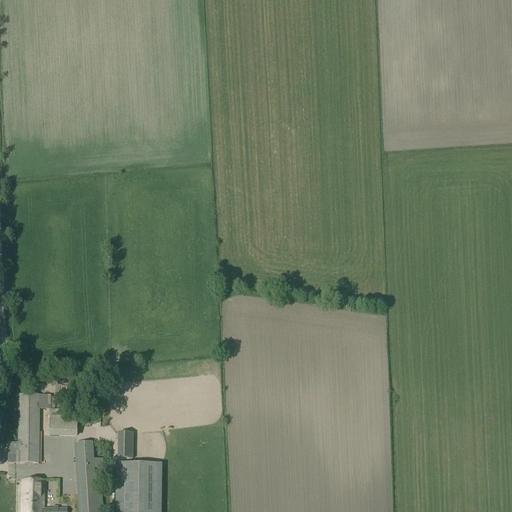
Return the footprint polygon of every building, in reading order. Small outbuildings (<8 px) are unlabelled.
[(8,452),(8,464),(38,465),(38,410),(49,410),(49,397),(18,397),(18,452),(8,452)] [(48,411),(48,436),(76,436),(76,420),(64,420),(64,411),(48,411)] [(116,435),(116,461),(132,461),(132,435),(116,435)] [(95,511),(92,444),(74,446),(78,511),(95,511)] [(113,466),(112,511),(159,511),(160,467),(143,467),(113,466)] [(22,482),(21,511),(42,511),(43,482),(22,482)]
